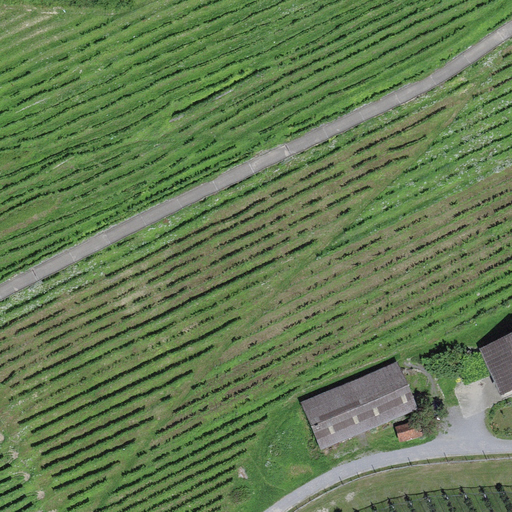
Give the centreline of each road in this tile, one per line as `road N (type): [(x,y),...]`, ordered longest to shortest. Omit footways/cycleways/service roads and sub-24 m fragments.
road 1 (track): [(511,32),(452,73),(0,297)]
road 2 (track): [(511,446),(416,454),(351,471),(286,511)]
